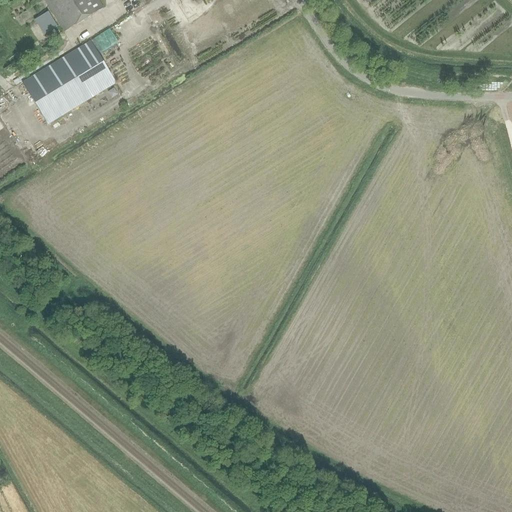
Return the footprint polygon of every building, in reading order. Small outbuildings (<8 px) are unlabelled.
[(43,0),(64,34),(103,9),(97,0),(43,0)] [(49,10),(35,19),(45,35),(59,26),(49,10)] [(112,28),(95,37),(102,49),(119,41),(112,28)] [(90,42),(22,84),(47,125),(115,84),(90,42)] [(9,67),(4,70),(7,76),(12,73),(9,67)]
